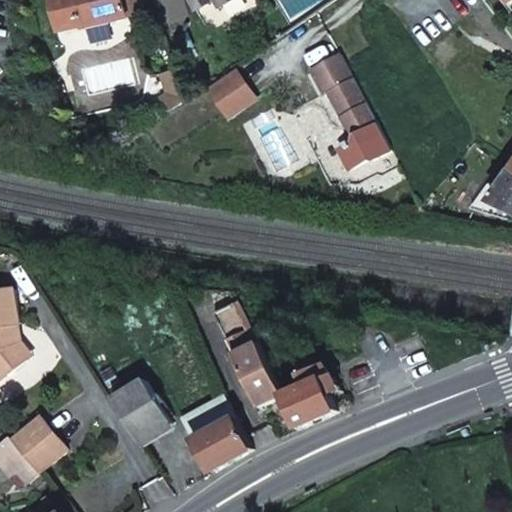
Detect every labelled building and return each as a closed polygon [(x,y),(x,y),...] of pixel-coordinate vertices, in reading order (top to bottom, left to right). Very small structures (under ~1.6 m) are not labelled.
[(56,0),(63,28),(86,23),(87,26),(129,16),(129,14),(141,11),(138,0),(56,0)] [(194,0),(200,10),(218,0),(219,0),(224,7),(236,0),(194,0)] [(397,153),(343,54),(313,72),(327,97),(331,94),(349,128),(353,125),(360,139),(356,141),(358,143),(346,151),(356,170),(373,161),(379,162),(397,153)] [(194,98),(181,67),(167,73),(174,92),(166,97),(175,111),(194,98)] [(244,70),(217,88),(235,115),(262,97),(244,70)] [(353,125),(349,128),(356,141),(360,139),(353,125)] [(495,210),(492,220),(511,224),(511,221),(511,181),(501,199),(498,204),(495,210)] [(19,324),(17,290),(0,291),(0,373),(26,359),(14,338),(13,324),(19,324)] [(286,385),(246,300),(227,309),(238,331),(231,335),(240,353),(261,397),(286,385)] [(238,331),(227,309),(221,312),(231,335),(238,331)] [(14,338),(26,359),(31,356),(20,337),(19,324),(13,324),(14,338)] [(301,362),(307,375),(325,367),(329,376),(330,377),(337,374),(329,361),(317,367),(312,357),(301,362)] [(312,385),(291,395),(289,396),(304,427),(344,409),(337,393),(330,377),(329,376),(325,367),(307,375),(312,385)] [(337,374),(330,377),(337,393),(347,388),(337,374)] [(150,382),(119,400),(145,441),(176,423),(150,382)] [(291,395),(286,385),(261,397),(266,407),(289,396),(291,395)] [(190,418),(196,430),(236,408),(231,396),(190,418)] [(37,405),(7,429),(23,449),(33,461),(63,438),(37,405)] [(236,408),(196,430),(216,473),(256,450),(236,408)] [(7,429),(5,426),(0,430),(0,468),(4,465),(23,449),(7,429)] [(23,449),(4,465),(15,479),(34,462),(33,461),(23,449)]
